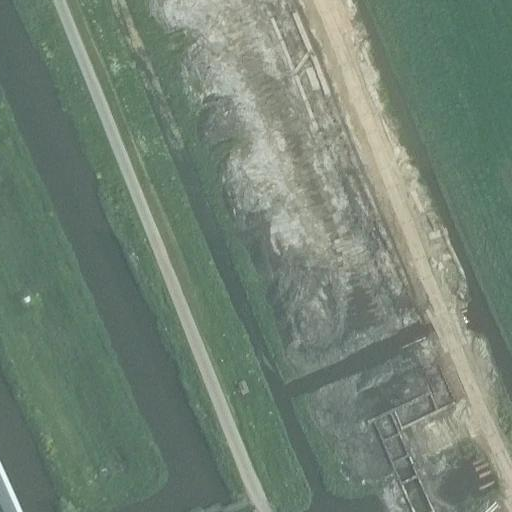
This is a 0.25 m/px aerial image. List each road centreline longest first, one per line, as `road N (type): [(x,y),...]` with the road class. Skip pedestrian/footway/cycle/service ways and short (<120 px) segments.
road 1 (unknown): [(187,322),(192,299),(73,0)]
road 2 (track): [(86,491),(0,296)]
